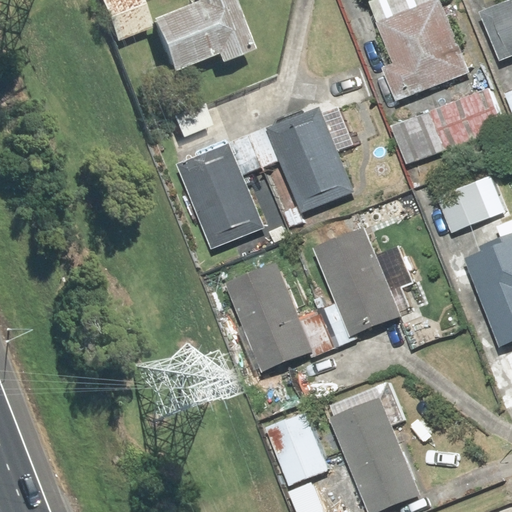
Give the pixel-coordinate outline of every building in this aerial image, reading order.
[(146,0),(102,0),(117,40),(156,26),(152,14),(146,0)] [(191,0),(152,14),(156,26),(172,71),(219,55),(221,62),(255,51),(236,0),(191,0)] [(481,72),(452,0),(381,0),(406,64),(395,68),(407,101),(481,72)] [(511,60),(511,4),(493,12),(511,60)] [(492,89),(397,125),(413,167),(508,131),(492,89)] [(258,135),(272,171),(293,163),(313,218),(370,197),(333,98),(282,117),(284,125),(258,135)] [(184,137),(216,126),(207,101),(175,113),(184,137)] [(272,171),(258,135),(189,160),(223,252),(280,231),(260,176),(272,171)] [(502,216),(488,182),(447,199),(461,233),(502,216)] [(378,227),(326,247),(361,336),(413,316),(378,227)] [(511,242),(477,256),(511,343),(511,242)] [(291,262),(239,282),(274,375),(326,355),(291,262)] [(389,511),(433,494),(393,398),(342,418),(380,511),(389,511)] [(338,469),(315,412),(276,428),(300,485),(338,469)] [(318,511),(313,495),(296,501),(299,511),(318,511)]
